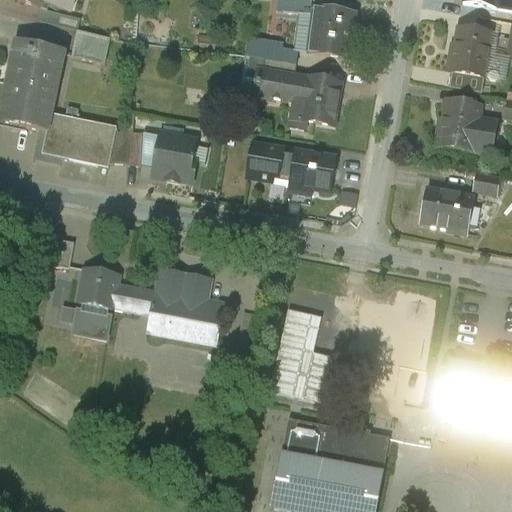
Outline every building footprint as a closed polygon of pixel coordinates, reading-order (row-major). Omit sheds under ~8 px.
[(6,0),(7,0),(39,14),(43,6),(70,17),(77,0),(6,0)] [(312,0),(281,0),(280,12),(284,13),(284,18),(298,20),(314,22),(315,15),(310,14),(312,0)] [(511,0),(464,0),(463,10),(511,17),(511,0)] [(354,20),(315,15),(314,22),(298,20),(293,56),(293,57),(298,57),(348,65),(354,20)] [(492,40),(458,35),(454,62),(451,61),(448,76),(451,77),(451,78),(484,84),(492,40)] [(110,44),(77,36),(71,62),(105,69),(110,44)] [(282,51),(248,45),(245,61),(265,65),(296,70),(298,57),(293,57),(293,56),(283,54),(282,51)] [(63,57),(16,47),(12,70),(16,71),(5,127),(46,136),(47,136),(51,119),(55,95),(53,94),(56,79),(59,80),(63,57)] [(294,82),(296,70),(265,65),(263,77),(263,78),(294,84),(294,82)] [(294,84),(263,78),(263,77),(259,76),(254,101),(284,106),(293,100),(302,101),(300,111),(303,112),(301,125),(333,131),(340,89),(305,83),(305,84),(294,82),(294,84)] [(480,113),(446,107),(441,136),(438,135),(435,150),(439,151),(490,160),(495,127),(478,125),(480,113)] [(116,132),(51,119),(47,136),(46,136),(41,158),(108,172),(109,168),(115,137),(116,132)] [(128,138),(115,137),(109,168),(126,169),(128,138)] [(142,139),(128,138),(126,169),(141,170),(142,139)] [(182,143),(161,139),(153,178),(167,181),(166,184),(178,186),(178,185),(191,187),(195,166),(191,165),(194,150),(181,148),(182,143)] [(336,164),(253,149),(248,182),(271,186),(272,176),(290,180),(289,189),(290,189),(330,196),(336,164)] [(290,180),(272,176),(271,186),(271,187),(289,191),(290,189),(289,189),(290,180)] [(499,184),(476,179),(473,196),(496,200),(499,184)] [(473,203),(426,194),(420,228),(447,233),(447,235),(465,239),(465,240),(466,240),(473,203)] [(74,247),(35,239),(30,266),(69,273),(74,247)] [(147,337),(216,350),(224,309),(206,306),(210,284),(161,274),(157,297),(155,296),(155,297),(116,290),(118,279),(85,273),(79,307),(150,321),(147,337)] [(511,379),(504,378),(504,376),(451,367),(451,365),(450,365),(441,410),(511,422),(511,379)] [(354,437),(327,432),(325,446),(286,438),(282,460),(281,460),(271,511),(376,511),(383,479),(381,479),(388,443),(369,440),(369,436),(355,433),(354,437)] [(413,468),(411,506),(435,508),(438,470),(413,468)]
